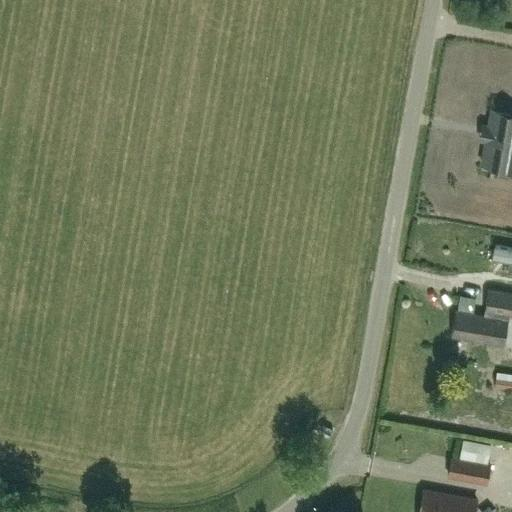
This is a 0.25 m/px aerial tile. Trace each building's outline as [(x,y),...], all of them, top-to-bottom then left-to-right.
[(511,114),(493,111),(493,109),(492,109),(482,163),(483,163),(483,161),(511,166),(510,174),(511,174),(511,114)] [(511,248),(494,246),(492,259),(511,262),(509,273),(511,273),(511,248)] [(511,345),(511,293),(489,289),(484,315),(456,310),(452,335),(511,345)] [(487,483),(491,465),(452,457),(449,475),(487,483)] [(420,511),(474,511),(477,502),(460,498),(424,491),(420,511)]
